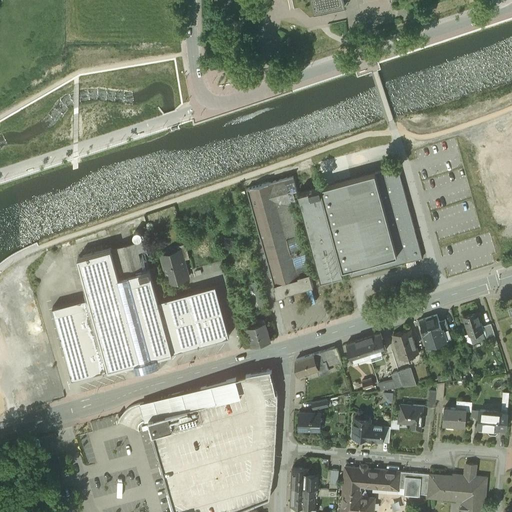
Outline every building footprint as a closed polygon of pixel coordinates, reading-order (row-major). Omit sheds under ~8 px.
[(312,0),(315,13),(319,12),(344,7),(342,0),(312,0)] [(447,225),(430,157),(412,162),(429,230),(447,225)] [(398,166),(320,187),(335,242),(342,269),(343,269),(348,268),(350,277),(422,258),(398,166)] [(320,187),(298,192),(313,248),(335,242),(320,187)] [(134,233),(133,235),(133,237),(134,238),(136,240),(138,240),(140,239),(142,237),(142,235),(142,233),(141,232),(139,230),(137,230),(135,231),(134,233)] [(142,239),(111,248),(116,267),(120,281),(130,278),(129,274),(150,268),(149,265),(148,265),(144,250),(145,249),(142,239)] [(458,244),(460,248),(445,253),(450,267),(472,260),(470,252),(474,251),(471,240),(458,244)] [(335,242),(313,248),(321,278),(343,273),(342,269),(335,242)] [(189,258),(186,243),(179,245),(180,250),(181,250),(183,259),(189,258)] [(116,267),(111,248),(78,256),(90,299),(109,368),(141,359),(120,281),(116,267)] [(180,250),(162,255),(170,282),(188,277),(183,259),(181,250),(180,250)] [(150,268),(129,274),(130,278),(151,357),(172,351),(159,302),(150,268)] [(120,281),(141,359),(146,358),(151,357),(130,278),(120,281)] [(259,280),(248,282),(254,310),(265,308),(259,280)] [(159,302),(172,351),(230,336),(216,287),(159,302)] [(73,378),(109,368),(90,299),(53,309),(73,378)] [(477,312),(463,316),(469,335),(470,334),(473,343),(485,339),(483,331),(483,330),(482,326),(477,312)] [(437,314),(420,320),(428,346),(436,343),(433,335),(435,335),(438,342),(445,340),(442,330),(439,321),(437,314)] [(244,324),(250,345),(271,339),(265,319),(244,324)] [(445,319),(439,321),(442,330),(448,328),(445,319)] [(491,323),(485,325),(489,337),(495,335),(491,323)] [(410,328),(393,334),(401,359),(418,353),(410,328)] [(380,332),(364,337),(369,355),(386,350),(380,332)] [(364,337),(346,343),(352,361),(369,355),(364,337)] [(336,346),(313,354),(316,362),(322,360),(322,362),(327,360),(328,365),(341,362),(336,346)] [(313,354),(296,359),(296,368),(299,375),(317,369),(318,369),(316,362),(313,354)] [(327,360),(322,362),(322,360),(316,362),(318,369),(317,369),(319,376),(320,376),(319,373),(329,369),(328,365),(327,360)] [(411,367),(398,371),(403,387),(416,385),(411,367)] [(246,374),(144,402),(149,420),(151,429),(163,470),(163,472),(174,511),(234,511),(255,504),(270,498),(274,468),(274,466),(278,396),(272,369),(246,374)] [(398,371),(391,373),(393,380),(396,388),(403,387),(398,371)] [(371,378),(362,380),(364,388),(374,385),(371,378)] [(393,380),(378,383),(381,390),(396,388),(393,380)] [(444,381),(437,382),(436,390),(436,391),(436,398),(443,399),(444,381)] [(436,390),(429,390),(428,406),(435,406),(436,398),(436,391),(436,390)] [(384,391),(385,402),(393,402),(393,391),(384,391)] [(327,398),(311,401),(313,408),(329,405),(327,398)] [(423,405),(413,404),(413,405),(400,404),(399,421),(412,422),(411,429),(420,430),(423,405)] [(466,409),(445,407),(443,423),(465,425),(466,409)] [(499,411),(480,409),(478,426),(498,428),(498,427),(506,428),(507,413),(501,412),(499,412),(499,411)] [(321,412),(299,411),(298,429),(321,430),(321,412)] [(383,425),(370,423),(371,418),(370,418),(370,415),(364,414),(364,418),(355,417),(353,436),(369,437),(373,437),(373,440),(381,440),(383,425)] [(391,425),(383,425),(381,440),(389,441),(391,425)] [(457,476),(430,473),(428,494),(428,496),(436,496),(443,497),(459,499),(465,499),(464,504),(461,506),(463,510),(463,511),(461,511),(483,511),(485,503),(484,503),(487,476),(475,475),(476,463),(466,462),(465,476),(457,476)] [(360,467),(345,466),(345,472),(341,511),(373,511),(375,497),(359,495),(360,485),(387,488),(398,489),(399,487),(404,487),(404,493),(420,495),(420,493),(428,494),(430,473),(368,468),(368,464),(360,463),(360,467)] [(308,467),(292,467),(291,486),(318,487),(318,473),(308,473),(308,467)] [(339,469),(331,468),(330,482),(338,483),(339,469)] [(318,487),(291,486),(290,505),(302,505),(302,510),(316,511),(317,494),(318,487)] [(115,506),(116,511),(138,506),(136,501),(115,506)]
